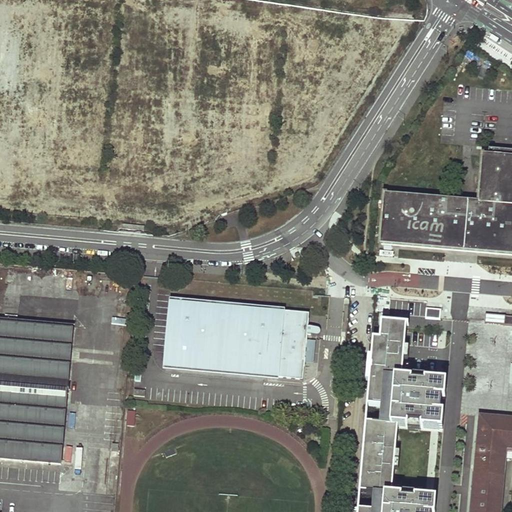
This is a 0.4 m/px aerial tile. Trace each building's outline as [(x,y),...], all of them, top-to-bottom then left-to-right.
[(460,197),(386,191),(385,213),(386,214),(384,242),(444,247),(456,237),(481,239),(480,243),(511,245),(511,148),(489,147),(489,153),(484,153),(480,198),(479,209),(459,207),(460,197)] [(480,198),(460,197),(459,207),(479,209),(480,198)] [(456,237),(444,247),(480,251),(480,243),(481,239),(456,237)] [(511,253),(511,245),(480,243),(480,251),(511,253)] [(310,308),(172,295),(166,362),(303,374),(305,357),(307,335),(308,327),(315,328),(319,327),(320,323),(318,321),(314,320),(309,320),(310,308)] [(440,309),(426,309),(426,318),(432,318),(440,319),(440,309)] [(485,323),(504,323),(504,316),(485,315),(485,323)] [(0,322),(0,459),(62,466),(74,329),(0,322)] [(408,325),(384,323),(382,340),(376,340),(360,511),(438,511),(439,498),(394,494),(400,427),(444,431),(449,382),(403,378),(408,325)] [(316,336),(307,335),(305,357),(314,358),(316,336)] [(126,425),(133,426),(135,412),(128,411),(126,425)] [(511,416),(479,412),(468,511),(497,511),(503,461),(503,452),(511,452),(511,416)] [(511,452),(503,452),(503,461),(511,461),(511,452)]
